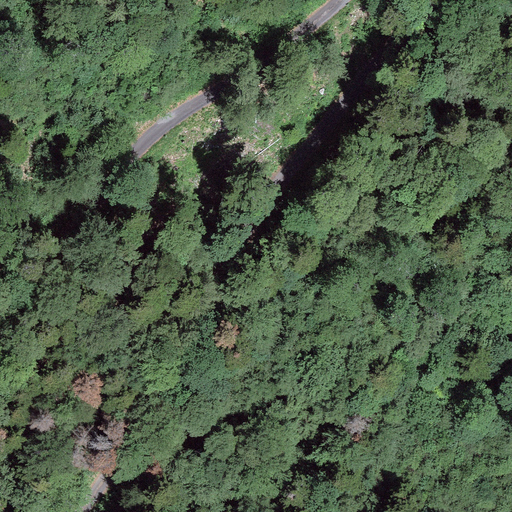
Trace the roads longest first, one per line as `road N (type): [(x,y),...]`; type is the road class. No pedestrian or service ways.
road 1 (track): [(87,511),(273,196),(367,77),(452,0)]
road 2 (track): [(348,0),(275,63),(154,142),(86,229),(0,313)]
